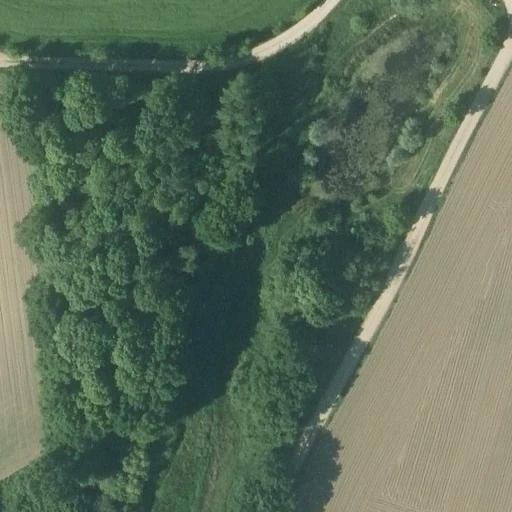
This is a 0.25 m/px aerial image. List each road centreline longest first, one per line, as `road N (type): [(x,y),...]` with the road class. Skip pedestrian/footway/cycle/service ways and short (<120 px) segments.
road 1 (track): [(511,35),(282,511)]
road 2 (track): [(334,0),(279,42),(241,57),(186,67),(0,63)]
